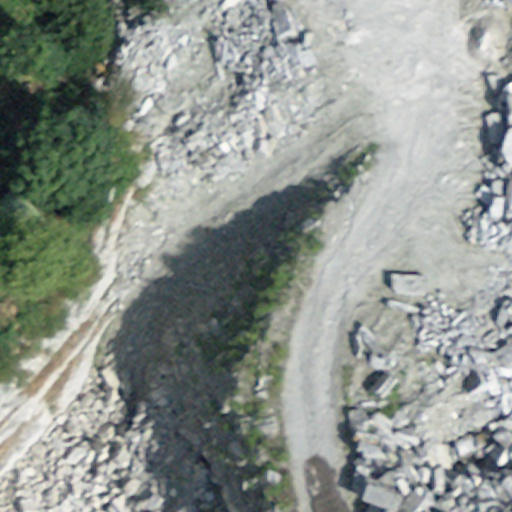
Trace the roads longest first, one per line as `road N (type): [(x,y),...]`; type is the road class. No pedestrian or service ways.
road 1 (track): [(311,511),(196,272)]
road 2 (track): [(511,197),(451,0)]
